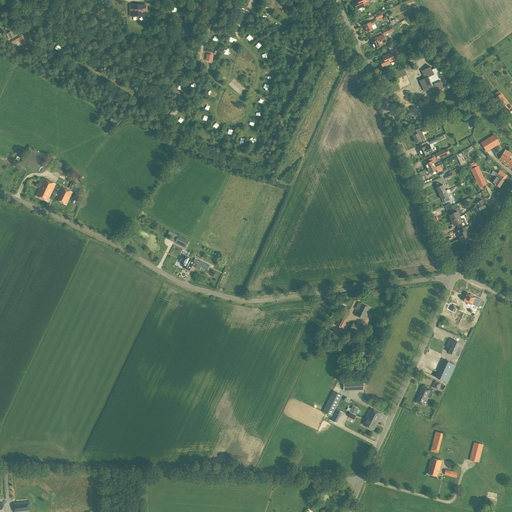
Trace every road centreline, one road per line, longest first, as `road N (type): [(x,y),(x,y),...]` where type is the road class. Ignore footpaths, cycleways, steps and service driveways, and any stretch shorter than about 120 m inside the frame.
road 1 (unclassified): [(456,274),(241,300),(183,284),(0,191)]
road 2 (unclassified): [(361,479),(0,464)]
road 3 (track): [(38,0),(25,22),(32,44),(169,115),(184,96),(187,62),(228,0)]
road 4 (tertiary): [(456,274),(337,0)]
road 5 (tertiary): [(361,479),(456,274)]
road 6 (track): [(236,29),(217,113),(239,125),(252,100),(258,66),(241,42)]
